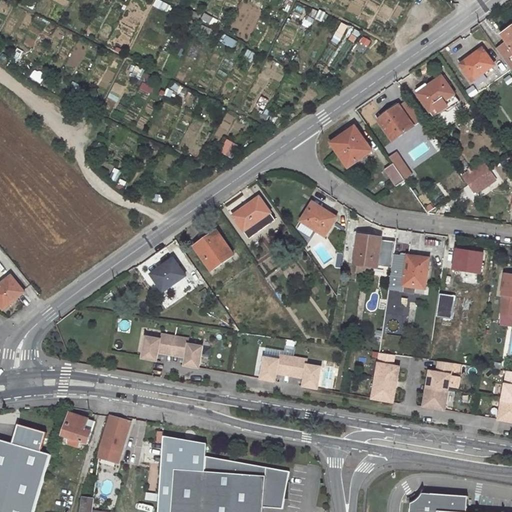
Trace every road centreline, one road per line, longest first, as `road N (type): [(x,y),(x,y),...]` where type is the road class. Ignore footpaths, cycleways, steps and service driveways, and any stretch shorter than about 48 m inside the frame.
road 1 (secondary): [(33,390),(115,397),(344,444)]
road 2 (tertiary): [(290,139),(36,324)]
road 3 (residential): [(290,139),(328,184),(377,213),(511,235)]
road 4 (tertiary): [(489,0),(290,139)]
road 5 (track): [(169,225),(111,196),(58,121),(0,75)]
road 6 (secondary): [(226,400),(64,372),(31,374)]
road 7 (secondary): [(391,432),(226,400)]
road 8 (secondary): [(386,452),(511,470)]
